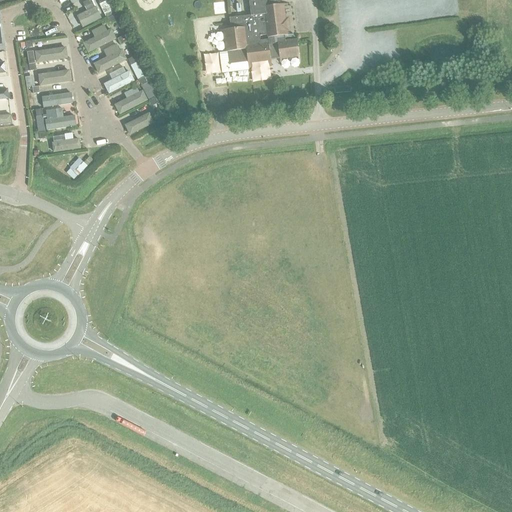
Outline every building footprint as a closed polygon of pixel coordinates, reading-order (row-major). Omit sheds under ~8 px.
[(290,4),(280,5),(279,0),(248,0),(251,15),(229,18),(230,25),(232,25),(232,29),(218,31),(218,32),(225,31),(228,51),(221,51),(221,53),(228,52),(229,63),(228,64),(230,66),(231,64),(248,62),(249,69),(251,69),(250,62),(268,60),(269,67),(272,66),(271,58),(279,57),(280,65),(282,65),(282,58),(298,56),(299,63),(300,63),(297,40),(286,42),(285,36),(287,35),(286,31),(289,31),(288,19),(285,20),(283,6),(290,5),(290,4)] [(78,33),(107,19),(101,8),(73,23),(78,33)] [(107,19),(110,25),(116,22),(113,16),(107,19)] [(42,34),(40,26),(32,29),(34,37),(42,34)] [(91,32),(94,38),(83,43),(89,54),(117,39),(112,29),(106,32),(103,26),(91,32)] [(118,39),(120,45),(126,42),(123,36),(118,39)] [(103,51),(106,57),(94,64),(99,74),(128,60),(122,49),(119,51),(116,45),(103,51)] [(36,64),(68,59),(66,47),(34,52),(36,64)] [(27,52),(29,65),(30,71),(36,70),(35,64),(33,51),(27,52)] [(128,59),(131,66),(136,63),(137,63),(134,57),(128,59)] [(131,66),(132,70),(122,75),(119,68),(108,73),(112,80),(104,84),(109,95),(143,78),(136,63),(131,66)] [(39,87),(71,82),(69,70),(37,75),(39,87)] [(138,80),(141,86),(147,83),(144,77),(143,78),(138,80)] [(124,94),(126,99),(114,105),(120,115),(148,101),(143,90),(138,93),(136,88),(124,94)] [(0,90),(0,102),(8,102),(7,90),(0,90)] [(41,97),(43,109),(72,105),(71,93),(41,97)] [(149,101),(152,107),(158,104),(155,98),(149,101)] [(45,111),(46,120),(44,120),(46,132),(76,128),(74,116),(63,117),(61,109),(45,111)] [(125,125),(130,136),(159,121),(153,111),(125,125)] [(0,115),(0,127),(11,126),(9,115),(0,115)] [(52,136),(52,142),(50,142),(51,152),(79,148),(77,138),(64,140),(63,134),(52,136)] [(71,169),(67,173),(74,179),(78,175),(78,176),(87,166),(84,163),(79,159),(70,168),(71,169)] [(293,511),(295,511),(298,509),(286,499),(282,503),(293,511)]
